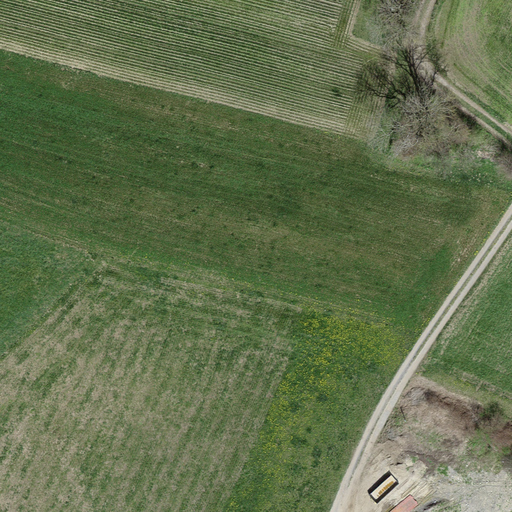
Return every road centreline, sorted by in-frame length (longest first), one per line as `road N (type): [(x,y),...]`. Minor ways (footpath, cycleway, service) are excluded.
road 1 (track): [(337,511),(392,393),(511,216)]
road 2 (track): [(511,139),(428,72),(418,34),(433,0)]
